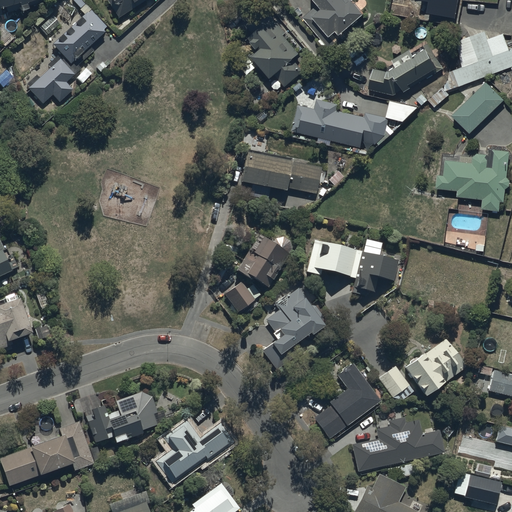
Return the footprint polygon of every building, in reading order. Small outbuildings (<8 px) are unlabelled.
[(0,0),(0,15),(2,15),(1,7),(5,6),(6,12),(44,3),(43,0),(0,0)] [(109,0),(119,16),(144,0),(109,0)] [(319,0),(320,2),(304,15),(331,47),(345,36),(341,32),(366,11),(356,0),(319,0)] [(419,0),(428,2),(426,13),(455,19),(458,0),(419,0)] [(104,28),(107,25),(86,3),(80,9),(84,13),(53,42),(71,63),(84,51),(88,56),(95,49),(90,44),(106,30),(104,28)] [(268,23),(258,12),(246,23),(254,31),(249,35),(258,45),(237,64),(247,75),(257,66),(269,79),(275,73),(286,85),(304,68),(294,57),(302,50),(285,33),(287,31),(274,17),(268,23)] [(486,28),(455,39),(464,66),(452,70),(457,84),(511,66),(511,46),(511,47),(505,31),(489,36),(486,28)] [(387,69),(374,66),(370,89),(404,95),(406,85),(440,64),(427,43),(414,51),(411,46),(393,57),(396,63),(387,69)] [(75,73),(57,54),(48,63),(50,66),(39,77),(36,74),(25,84),(43,102),(52,93),(60,101),(73,88),(66,82),(75,73)] [(506,96),(488,77),(450,115),(469,133),(506,96)] [(390,99),(386,116),(366,113),(365,115),(337,110),(338,103),(318,98),(315,108),(298,104),(293,130),(325,138),(324,141),(331,142),(332,139),(384,148),(389,117),(405,120),(418,104),(390,99)] [(248,147),(242,179),(316,193),(321,166),(292,160),(293,156),(248,147)] [(461,160),(447,158),(445,173),(439,172),(438,187),(458,189),(457,195),(483,198),(482,208),(501,210),(502,200),(505,200),(506,187),(510,184),(511,179),(508,175),(510,150),(495,149),(494,166),(488,165),(488,158),(485,156),(461,154),(461,160)] [(275,238),(259,232),(237,269),(267,287),(289,251),(292,247),(290,240),(282,236),(275,238)] [(363,251),(315,237),(307,271),(320,274),(322,269),(355,276),(351,291),(376,297),(381,276),(394,279),(399,257),(381,251),(381,247),(365,243),(363,251)] [(0,275),(13,270),(0,240),(0,275)] [(241,280),(224,293),(238,311),(255,299),(241,280)] [(278,336),(262,347),(277,368),(304,349),(298,340),(311,330),(312,331),(325,322),(320,315),(323,313),(315,303),(320,299),(306,281),(262,313),(278,336)] [(22,295),(0,301),(0,347),(12,344),(11,337),(33,330),(22,295)] [(40,324),(34,326),(39,338),(51,334),(47,323),(40,326),(40,324)] [(424,351),(404,364),(409,372),(406,374),(410,379),(413,377),(425,395),(467,367),(447,337),(425,352),(424,351)] [(354,361),(337,374),(347,388),(329,401),(331,404),(314,416),(330,437),(382,399),(354,361)] [(402,399),(413,390),(395,366),(378,378),(393,396),(397,393),(402,399)] [(511,372),(494,368),(488,390),(511,396),(511,372)] [(86,415),(95,440),(113,433),(117,442),(144,431),(143,428),(179,414),(175,403),(157,410),(151,394),(142,390),(117,399),(121,412),(110,417),(104,401),(91,405),(93,413),(86,415)] [(424,429),(424,431),(423,432),(420,419),(405,422),(404,416),(388,419),(389,424),(376,427),(378,436),(353,441),(360,475),(381,471),(380,466),(446,451),(440,428),(433,429),(433,427),(424,429)] [(61,434),(0,455),(10,484),(75,462),(78,469),(102,461),(97,446),(90,448),(80,418),(58,426),(61,434)] [(172,448),(156,459),(172,482),(182,475),(180,473),(205,455),(207,458),(234,439),(221,421),(199,436),(187,418),(163,435),(172,448)] [(511,427),(500,424),(496,440),(511,443),(511,427)] [(414,463),(394,467),(396,476),(416,472),(414,463)] [(405,485),(379,473),(372,488),(366,485),(353,511),(422,511),(398,501),(405,485)] [(500,479),(468,473),(463,495),(495,501),(500,479)] [(221,483),(192,503),(195,508),(189,511),(233,511),(239,508),(221,483)] [(150,511),(148,503),(150,502),(146,490),(142,491),(141,487),(107,498),(110,509),(110,508),(111,511),(150,511)]
